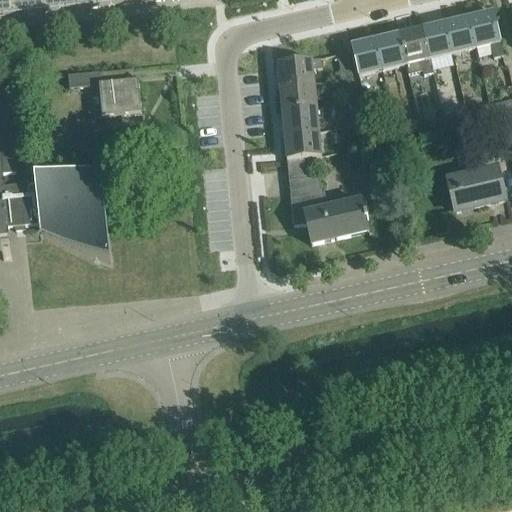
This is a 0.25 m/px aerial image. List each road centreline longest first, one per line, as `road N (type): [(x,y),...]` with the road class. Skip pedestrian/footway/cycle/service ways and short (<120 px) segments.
road 1 (residential): [(252,322),(223,60),(236,34),(253,27),(365,2)]
road 2 (unclassified): [(199,500),(511,430)]
road 3 (secondary): [(252,322),(511,263)]
road 4 (secondary): [(0,378),(168,342)]
road 5 (unclassified): [(199,500),(168,342)]
